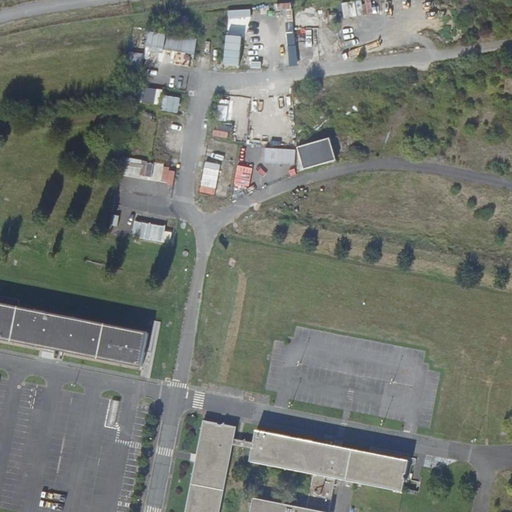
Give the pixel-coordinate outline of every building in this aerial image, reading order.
[(241,42),(226,41),(224,65),(239,67),(241,42)] [(231,106),(216,104),(214,122),(229,124),(231,106)] [(169,141),(154,138),(153,144),(168,147),(169,141)] [(166,158),(152,156),(151,162),(165,164),(166,158)] [(155,167),(149,165),(146,180),(152,181),(155,167)] [(169,181),(172,169),(157,166),(154,178),(169,181)] [(230,177),(202,171),(201,178),(229,183),(230,177)] [(160,189),(161,183),(147,180),(145,186),(160,189)] [(215,186),(200,183),(198,195),(213,198),(215,186)] [(149,334),(0,305),(0,339),(50,350),(142,368),(149,334)] [(217,424),(203,421),(196,458),(185,511),(318,511),(253,499),(250,511),(219,511),(232,447),(252,451),(253,444),(234,440),(236,428),(222,425),(221,426),(217,425),(217,424)] [(338,447),(256,431),(253,444),(252,451),(249,466),(402,496),(410,461),(338,447)]
